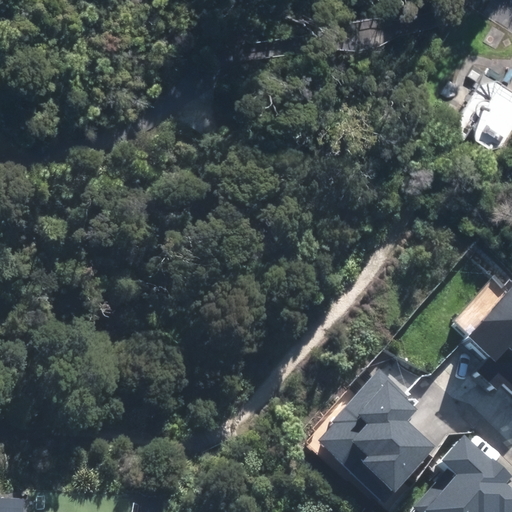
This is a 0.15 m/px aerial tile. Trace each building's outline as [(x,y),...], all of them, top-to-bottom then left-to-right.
[(333,29),(300,27),(298,50),(400,57),(402,34),(355,31),(356,21),(333,19),(333,29)] [(480,74),(472,68),(468,76),(476,81),(480,74)] [(490,151),(504,146),(511,133),(511,85),(497,76),(482,79),(459,116),(461,134),(490,151)] [(511,280),(510,279),(504,286),(495,278),(448,328),(486,363),(473,378),(491,395),(502,383),(511,392),(511,280)] [(411,396),(379,367),(328,423),(330,425),(316,440),(384,502),(394,490),(395,491),(437,446),(409,421),(420,409),(408,399),(411,396)] [(511,511),(511,488),(506,483),(511,476),(492,459),(492,460),(463,435),(435,467),(442,473),(411,508),(415,511),(511,511)] [(0,497),(0,511),(22,511),(23,499),(0,497)]
